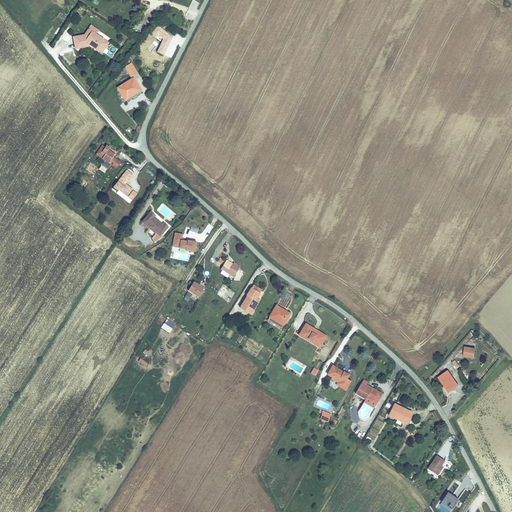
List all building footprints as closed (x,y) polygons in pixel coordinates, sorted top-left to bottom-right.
[(88,29),(95,33),(98,30),(90,25),(88,29)] [(73,37),(75,48),(91,45),(97,49),(104,39),(95,33),(88,29),(84,34),(73,37)] [(104,39),(97,49),(102,52),(108,41),(104,39)] [(131,54),(113,77),(117,80),(126,70),(130,77),(137,73),(131,63),(135,57),(131,54)] [(134,78),(118,89),(124,100),(141,90),(134,78)] [(101,156),(106,149),(102,146),(94,157),(102,162),(105,158),(101,156)] [(117,154),(107,147),(106,149),(101,156),(105,158),(102,162),(104,163),(101,167),(108,172),(111,168),(116,172),(121,164),(114,159),(117,154)] [(138,193),(125,184),(133,174),(127,169),(111,189),(126,200),(131,194),(135,197),(138,193)] [(150,212),(142,223),(160,237),(168,226),(163,223),(162,225),(152,218),(154,216),(150,212)] [(210,233),(213,226),(208,223),(204,231),(210,233)] [(195,252),(197,242),(182,239),(183,234),(174,232),(171,248),(195,252)] [(218,264),(220,260),(214,256),(211,260),(218,264)] [(227,263),(220,260),(218,264),(215,269),(232,278),(239,267),(229,260),(227,263)] [(188,291),(199,298),(204,288),(193,282),(188,291)] [(251,284),(249,288),(258,293),(259,290),(251,284)] [(258,293),(249,288),(244,295),(246,296),(239,307),(249,314),(257,300),(255,298),(258,293)] [(276,305),(269,317),(283,325),(288,315),(282,312),(283,310),(276,305)] [(164,323),(160,328),(169,334),(173,329),(164,323)] [(297,330),(295,332),(320,346),(326,335),(304,323),(300,331),(297,330)] [(463,357),(475,359),(476,348),(465,347),(463,357)] [(140,358),(138,362),(146,367),(148,363),(140,358)] [(347,376),(349,372),(334,362),(329,370),(334,372),(333,374),(337,377),(336,380),(346,387),(351,378),(347,376)] [(314,367),(310,373),(315,376),(319,370),(314,367)] [(459,388),(450,373),(440,379),(450,394),(459,388)] [(363,379),(361,383),(371,389),(373,386),(363,379)] [(383,393),(373,386),(371,389),(361,383),(357,389),(367,396),(369,394),(378,400),(383,393)] [(395,402),(390,414),(408,423),(412,417),(410,416),(413,411),(395,402)] [(321,411),(319,414),(327,419),(329,415),(321,411)] [(439,455),(430,470),(440,476),(444,469),(443,467),(446,461),(439,455)] [(448,493),(438,508),(443,511),(449,511),(458,500),(448,493)]
